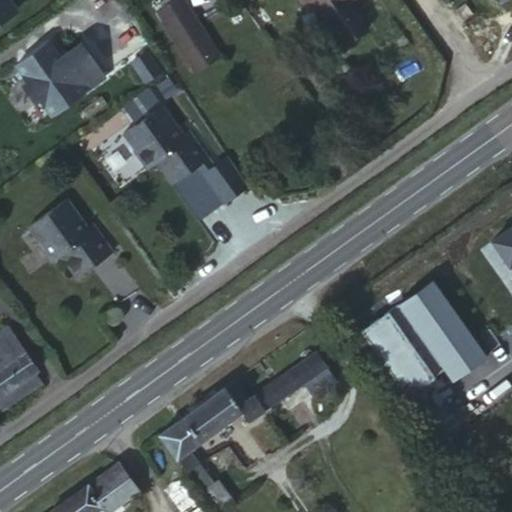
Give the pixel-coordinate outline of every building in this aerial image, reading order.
[(0,0),(0,17),(13,8),(7,0),(0,0)] [(180,0),(179,0),(159,13),(194,71),(217,57),(180,0)] [(311,0),(341,44),(363,27),(346,1),(347,0),(311,0)] [(464,4),(456,10),(463,21),(471,14),(464,4)] [(46,111),(100,74),(76,41),(56,56),(44,40),(12,63),(23,78),(18,82),(31,99),(35,95),(46,111)] [(130,61),(145,84),(163,72),(148,49),(130,61)] [(160,103),(124,130),(136,146),(134,151),(145,166),(150,167),(158,161),(175,183),(209,156),(188,127),(180,133),(174,124),(175,123),(160,103)] [(65,198),(26,226),(38,240),(35,247),(46,262),(51,263),(60,256),(76,276),(112,250),(93,223),(83,228),(77,219),(79,217),(65,198)] [(511,223),(490,239),(509,266),(511,263),(511,223)] [(360,331),(406,396),(443,370),(451,382),(486,357),(432,280),(360,331)] [(0,331),(0,393),(33,370),(34,370),(7,327),(0,331)] [(263,410),(268,416),(273,412),(270,406),(303,382),(324,368),(314,353),(254,395),(263,410)] [(303,382),(314,396),(334,382),(324,368),(303,382)] [(33,370),(0,393),(0,408),(1,409),(39,383),(37,375),(33,370)] [(235,379),(225,386),(239,406),(249,399),(235,379)] [(225,386),(181,418),(199,441),(242,411),(249,420),(263,410),(254,395),(249,399),(239,406),(225,386)] [(181,418),(159,434),(187,472),(199,464),(188,450),(199,441),(181,418)] [(226,448),(208,461),(218,476),(236,463),(226,448)] [(119,463),(48,511),(107,511),(138,491),(119,463)] [(199,464),(187,472),(205,494),(216,488),(199,464)] [(205,494),(216,511),(232,501),(220,484),(216,488),(205,494)]
